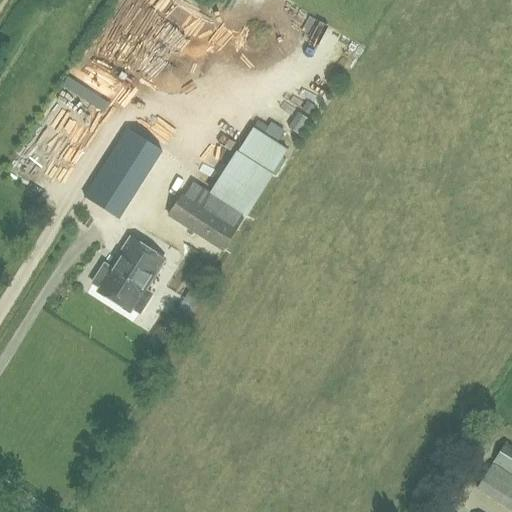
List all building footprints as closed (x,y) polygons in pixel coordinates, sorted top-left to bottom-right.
[(132,0),(110,0),(106,15),(127,22),(134,0),(132,0)] [(159,16),(153,28),(184,44),(190,32),(159,16)] [(62,76),(96,101),(109,84),(94,73),(86,84),(67,69),(62,76)] [(238,149),(272,171),(287,148),(253,126),(238,149)] [(159,153),(127,133),(85,198),(117,218),(159,153)] [(274,172),(272,171),(238,149),(237,148),(210,190),(246,214),(274,172)] [(182,193),(168,215),(223,251),(237,230),(233,227),(184,195),(182,193)] [(167,259),(130,235),(117,255),(117,256),(111,266),(104,262),(91,283),(98,287),(96,291),(131,314),(133,310),(140,314),(153,294),(147,290),(167,259)] [(183,300),(172,317),(182,325),(200,299),(191,293),(185,301),(183,300)] [(511,430),(507,428),(502,437),(511,443),(511,430)] [(511,444),(507,442),(506,441),(476,488),(511,510),(511,444)]
